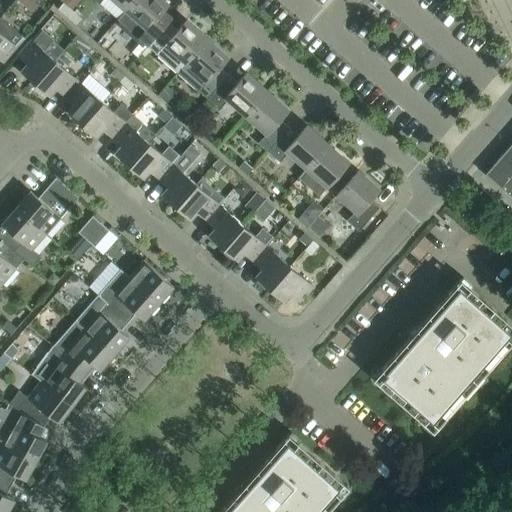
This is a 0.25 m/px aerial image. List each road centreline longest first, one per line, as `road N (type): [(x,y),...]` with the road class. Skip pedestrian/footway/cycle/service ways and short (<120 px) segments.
road 1 (residential): [(430,192),(215,0)]
road 2 (residential): [(48,511),(132,385),(218,288)]
road 3 (residential): [(15,157),(40,144),(64,153),(218,288)]
road 4 (unclassified): [(291,352),(430,192)]
road 5 (residential): [(188,511),(312,372)]
road 6 (unclassified): [(430,192),(511,98)]
